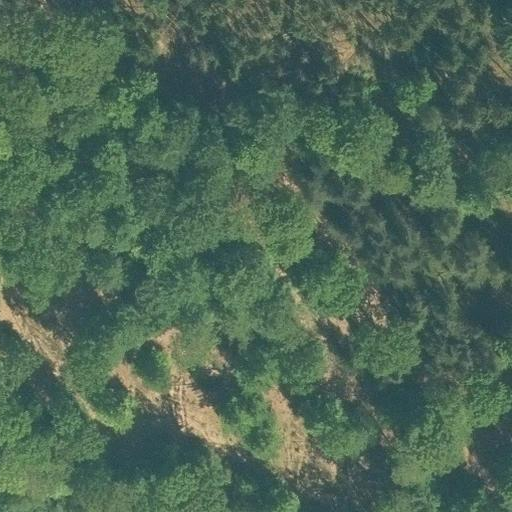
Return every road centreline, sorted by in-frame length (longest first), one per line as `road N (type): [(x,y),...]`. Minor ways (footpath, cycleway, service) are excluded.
road 1 (track): [(0,18),(511,132)]
road 2 (track): [(0,458),(234,511)]
